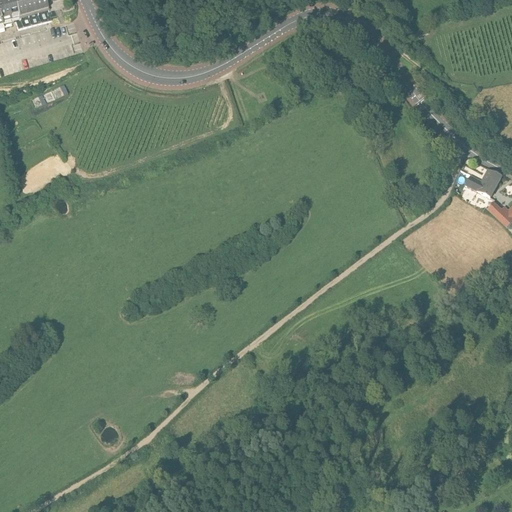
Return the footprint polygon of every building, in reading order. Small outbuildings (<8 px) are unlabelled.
[(51,22),(45,1),(44,0),(8,0),(0,2),(0,26),(3,26),(2,24),(19,19),(20,21),(15,23),(18,32),(51,22)] [(55,88),(59,99),(69,95),(65,84),(55,88)] [(35,109),(59,100),(55,89),(31,98),(35,109)] [(477,193),(490,200),(502,178),(488,171),(477,193)] [(500,211),(493,204),(489,209),(487,211),(506,230),(510,227),(511,224),(511,208),(505,215),(500,211)]
